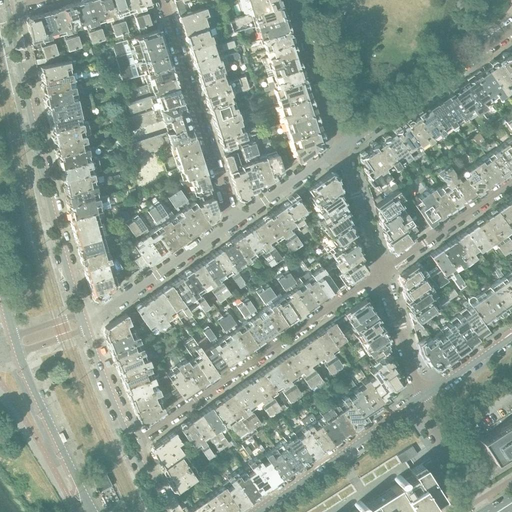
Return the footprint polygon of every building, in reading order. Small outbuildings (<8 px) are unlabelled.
[(91,44),(98,42),(93,30),(97,28),(97,27),(93,29),(84,0),(72,4),(79,28),(85,26),(91,44)] [(103,21),(96,0),(85,0),(84,0),(93,29),(97,27),(97,28),(93,30),(98,42),(103,40),(98,22),(103,21)] [(114,37),(120,35),(109,0),(96,0),(103,21),(108,19),(114,37)] [(109,0),(120,35),(120,36),(122,41),(129,39),(121,15),(126,13),(122,0),(109,0)] [(122,0),(126,13),(131,12),(137,29),(139,35),(146,33),(135,0),(122,0)] [(135,0),(146,33),(157,29),(148,0),(135,0)] [(187,1),(186,0),(173,0),(178,16),(191,12),(189,8),(185,10),(184,9),(183,9),(181,3),(187,1)] [(280,6),(278,0),(245,0),(247,6),(240,8),(241,11),(230,15),(232,20),(251,15),(280,6)] [(74,30),(79,28),(72,4),(60,8),(68,32),(74,50),(80,47),(74,30)] [(259,39),(288,30),(285,22),(280,6),(251,15),(253,21),(252,21),(255,33),(257,32),(259,39)] [(68,32),(60,8),(49,12),(56,36),(62,34),(68,52),(74,50),(68,32)] [(185,36),(210,28),(210,26),(206,15),(207,15),(204,8),(191,12),(178,16),(185,36)] [(56,36),(49,12),(37,15),(52,62),(58,61),(56,55),(51,38),(56,36)] [(52,62),(37,15),(29,18),(26,22),(32,50),(40,48),(44,59),(45,64),(52,62)] [(210,28),(185,36),(189,48),(210,41),(227,36),(222,23),(211,26),(210,26),(210,28)] [(169,65),(157,29),(146,33),(139,35),(129,39),(122,41),(110,45),(112,50),(122,81),(144,74),(169,65)] [(292,42),(288,30),(259,39),(258,39),(260,45),(263,44),(265,51),(292,42)] [(110,44),(110,45),(122,41),(120,36),(110,39),(111,44),(110,44)] [(193,60),(215,53),(234,47),(232,40),(212,46),(210,41),(189,48),(193,60)] [(296,55),(292,42),(265,51),(267,57),(264,58),(265,58),(260,60),(262,65),(296,55)] [(511,49),(507,53),(504,53),(501,55),(500,58),(496,61),(511,84),(511,49)] [(196,72),(244,57),(243,55),(238,56),(236,52),(216,59),(215,53),(193,60),(196,72)] [(300,67),(296,55),(262,65),(257,67),(258,70),(263,68),(264,70),(268,69),(268,70),(270,69),(272,75),(300,67)] [(196,72),(200,84),(222,77),(220,71),(241,65),(239,60),(244,58),(244,57),(196,72)] [(42,80),(70,74),(69,68),(71,67),(70,60),(67,61),(39,67),(40,71),(39,72),(37,74),(38,79),(41,80),(42,80)] [(511,84),(496,61),(493,60),(489,63),(488,66),(484,69),(502,95),(508,91),(506,89),(511,84)] [(173,76),(169,65),(144,74),(147,85),(173,76)] [(273,89),(304,79),(300,67),(272,75),(275,82),(273,83),(272,81),(267,83),(268,87),(263,89),(264,92),(266,91),(273,89)] [(502,95),(484,69),(480,71),(478,71),(471,75),(489,100),(495,96),(497,99),(502,95)] [(70,74),(42,80),(43,84),(42,84),(40,86),(40,89),(42,91),(44,93),(73,87),(72,81),(74,80),(73,78),(75,78),(81,77),(80,71),(74,73),(73,74),(70,74)] [(489,100),(471,75),(466,79),(465,82),(461,85),(479,110),(485,107),(483,105),(489,100)] [(128,103),(176,88),(173,76),(147,85),(125,92),(128,103)] [(200,84),(204,96),(246,83),(251,81),(249,76),(244,78),(244,76),(224,83),(222,77),(200,84)] [(273,89),(278,106),(309,96),(306,89),(307,88),(304,79),(273,89)] [(204,96),(208,108),(230,101),(228,95),(248,89),(246,83),(204,96)] [(474,114),(479,110),(461,85),(457,87),(455,87),(450,90),(450,92),(466,116),(472,112),(474,114)] [(47,105),(76,98),(74,93),(77,92),(75,86),(73,87),(44,93),(45,97),(44,97),(43,99),(44,104),(46,105),(47,105)] [(158,108),(159,108),(181,101),(176,88),(128,103),(126,104),(128,111),(147,105),(151,102),(153,110),(158,108)] [(438,101),(451,120),(452,120),(458,115),(460,119),(465,115),(450,92),(446,95),(443,95),(439,98),(438,101)] [(314,113),(309,96),(278,106),(284,123),(314,113)] [(50,118),(78,111),(77,105),(79,105),(78,98),(76,98),(47,105),(48,109),(47,109),(45,112),(46,117),(49,118),(50,118)] [(225,115),(236,112),(232,100),(230,101),(208,108),(214,126),(227,121),(225,115)] [(159,108),(158,108),(162,121),(168,119),(172,131),(166,133),(170,145),(182,141),(192,138),(181,101),(159,108)] [(428,106),(426,108),(441,128),(447,124),(449,127),(454,123),(452,120),(451,120),(438,101),(434,103),(431,103),(429,104),(428,106)] [(153,110),(152,110),(156,123),(162,121),(158,108),(153,110)] [(441,128),(426,108),(423,110),(422,109),(414,115),(430,137),(436,133),(437,135),(443,131),(441,128)] [(52,131),(53,130),(81,123),(80,117),(82,117),(81,110),(78,111),(50,118),(51,122),(50,122),(49,124),(49,127),(50,129),(52,131)] [(152,110),(146,112),(150,124),(156,123),(152,110)] [(214,126),(217,138),(242,130),(240,123),(242,123),(240,117),(238,111),(236,112),(225,115),(227,121),(214,126)] [(146,112),(140,114),(144,126),(150,124),(146,112)] [(289,139),(319,129),(317,122),(314,113),(284,123),(288,136),(283,138),(284,141),(289,139)] [(140,114),(134,116),(138,128),(144,126),(140,114)] [(402,123),(404,125),(418,145),(424,140),(426,143),(431,139),(430,137),(414,115),(402,123)] [(134,116),(128,118),(132,130),(138,128),(134,116)] [(128,118),(123,120),(126,131),(127,132),(132,130),(128,118)] [(55,143),(86,135),(89,134),(87,122),(83,123),(81,123),(53,130),(53,134),(51,137),(52,142),(55,143)] [(418,145),(404,125),(400,127),(397,127),(393,129),(392,132),(409,156),(420,148),(418,145)] [(285,156),(277,158),(282,172),(296,162),(320,146),(319,144),(321,141),(320,139),(323,138),(320,129),(319,129),(289,139),(295,159),(288,164),(285,156)] [(224,158),(230,156),(230,155),(235,153),(236,152),(233,142),(244,138),(242,130),(217,138),(224,158)] [(397,164),(409,156),(392,132),(388,135),(385,134),(381,137),(381,140),(397,164)] [(166,133),(160,135),(164,147),(168,145),(170,145),(166,133)] [(482,144),(483,139),(479,133),(473,138),(479,146),(482,144)] [(58,156),(86,148),(85,142),(87,142),(86,135),(55,143),(56,147),(55,147),(53,149),(55,154),(57,156),(58,156)] [(160,135),(154,137),(158,149),(164,147),(160,135)] [(154,137),(148,139),(152,151),(158,149),(154,137)] [(192,138),(182,141),(170,145),(168,145),(172,156),(196,148),(192,138)] [(148,139),(142,141),(146,152),(152,151),(148,139)] [(511,142),(510,139),(505,143),(505,142),(500,146),(507,156),(502,160),(509,170),(511,168),(511,142)] [(392,192),(398,188),(386,172),(397,164),(381,140),(377,143),(374,142),(370,145),(369,148),(370,149),(365,152),(364,152),(363,152),(360,155),(359,156),(359,157),(358,157),(359,159),(359,161),(361,163),(362,164),(363,164),(365,167),(364,168),(363,171),(367,177),(367,180),(371,187),(373,185),(376,189),(377,188),(380,192),(388,186),(392,192)] [(142,141),(136,143),(140,154),(146,152),(142,141)] [(271,179),(263,156),(263,154),(258,156),(253,141),(246,143),(251,158),(255,157),(256,159),(251,161),(260,185),(264,184),(264,182),(269,181),(271,179)] [(136,143),(130,144),(132,152),(134,156),(140,154),(136,143)] [(260,185),(251,161),(248,162),(247,159),(251,158),(246,143),(239,145),(245,165),(240,166),(249,192),(255,190),(256,188),(260,187),(260,185)] [(460,146),(464,151),(469,148),(465,143),(460,146)] [(464,151),(460,146),(457,149),(461,155),(465,153),(464,151)] [(500,177),(509,170),(502,160),(507,156),(500,146),(490,153),(485,156),(499,177),(500,177)] [(61,168),(89,160),(88,155),(90,155),(89,147),(86,148),(58,156),(59,159),(58,160),(57,162),(57,164),(58,167),(60,168),(61,168)] [(200,160),(196,148),(172,156),(176,168),(178,167),(200,160)] [(282,172),(277,158),(275,152),(263,156),(271,179),(282,172)] [(249,192),(240,166),(239,165),(234,167),(230,156),(224,158),(236,197),(242,199),(250,194),(249,194),(249,192)] [(499,177),(485,156),(480,160),(480,159),(474,163),(480,172),(480,175),(477,177),(484,188),(485,187),(489,185),(493,181),(499,178),(499,177)] [(63,181),(64,181),(92,172),(91,167),(93,166),(91,159),(89,160),(61,168),(62,172),(61,172),(59,175),(60,179),(63,181)] [(204,173),(200,160),(178,167),(182,180),(191,177),(204,173)] [(475,194),(460,174),(456,177),(455,176),(453,176),(452,176),(453,175),(452,171),(447,164),(443,166),(439,161),(437,162),(463,200),(467,197),(469,198),(474,195),(475,194)] [(463,200),(437,162),(435,163),(440,169),(435,172),(440,179),(444,181),(445,182),(444,184),(444,185),(440,188),(454,209),(459,205),(459,203),(463,200)] [(480,190),(484,188),(477,177),(480,175),(480,172),(474,163),(465,170),(460,174),(475,194),(480,190)] [(63,192),(66,193),(95,185),(94,180),(96,179),(94,172),(92,172),(64,181),(64,185),(62,187),(63,192)] [(209,189),(204,173),(191,177),(182,180),(179,181),(183,188),(191,185),(193,192),(187,193),(188,195),(209,189)] [(314,206),(337,190),(339,189),(334,175),(329,173),(301,193),(308,203),(311,201),(314,206)] [(380,220),(400,207),(406,203),(402,197),(411,191),(412,184),(410,180),(398,188),(392,192),(392,193),(382,200),(376,204),(374,206),(377,211),(376,214),(378,218),(380,219),(380,220)] [(66,204),(68,206),(97,197),(96,192),(98,191),(97,185),(95,185),(66,193),(67,197),(66,197),(65,199),(65,202),(66,204)] [(449,212),(454,209),(440,188),(439,186),(433,190),(431,187),(426,191),(434,203),(429,207),(437,219),(438,218),(441,218),(442,217),(443,214),(447,212),(449,212)] [(198,230),(209,222),(197,205),(194,201),(189,204),(178,189),(172,193),(181,206),(183,208),(198,230)] [(217,213),(209,189),(188,195),(191,199),(197,197),(200,205),(197,205),(209,222),(215,218),(217,213)] [(334,215),(344,209),(344,206),(342,202),(343,202),(340,198),(341,195),(337,190),(314,206),(318,211),(315,213),(313,215),(316,219),(327,212),(329,215),(332,213),(334,215)] [(434,221),(437,219),(429,207),(434,203),(426,191),(417,198),(418,200),(413,204),(418,212),(420,215),(428,227),(433,223),(434,221)] [(198,230),(183,208),(181,206),(172,193),(166,197),(177,213),(173,216),(188,237),(198,230)] [(296,196),(281,206),(295,227),(297,229),(304,224),(299,217),(301,215),(299,213),(305,209),(296,196)] [(373,200),(376,204),(382,200),(379,196),(373,200)] [(67,212),(69,219),(94,212),(100,210),(99,203),(101,203),(100,197),(97,197),(68,206),(69,206),(70,210),(69,210),(67,212)] [(135,208),(133,201),(125,204),(127,210),(135,208)] [(188,237),(173,216),(169,219),(157,201),(151,205),(161,220),(177,244),(188,237)] [(511,213),(505,203),(501,205),(494,210),(509,231),(511,229),(511,213)] [(167,251),(177,244),(161,220),(151,205),(145,209),(157,227),(153,229),(167,251)] [(281,206),(271,213),(296,249),(301,245),(291,230),(295,227),(281,206)] [(396,230),(411,222),(406,215),(400,207),(380,220),(378,221),(381,229),(384,233),(394,227),(396,230)] [(326,236),(347,222),(349,221),(346,213),(344,209),(334,215),(332,213),(329,215),(327,212),(316,219),(323,229),(322,229),(326,235),(326,236)] [(511,244),(505,234),(509,231),(494,210),(489,214),(484,217),(508,252),(508,251),(511,256),(511,255),(511,244)] [(98,224),(94,212),(69,219),(72,231),(98,224)] [(296,249),(271,213),(260,221),(275,242),(280,238),(290,253),(296,249)] [(157,258),(167,251),(153,229),(148,233),(136,215),(130,220),(140,234),(142,236),(141,236),(157,258)] [(394,227),(384,233),(383,234),(387,249),(393,251),(414,236),(428,227),(420,215),(415,218),(411,222),(396,230),(394,227)] [(508,252),(484,217),(478,221),(476,223),(473,225),(488,246),(493,242),(502,255),(508,252)] [(140,234),(130,220),(125,223),(136,240),(132,243),(140,256),(141,256),(146,264),(146,265),(157,258),(141,236),(142,236),(140,234)] [(271,245),(275,242),(260,221),(250,228),(275,263),(281,259),(271,245)] [(349,223),(347,222),(326,236),(326,235),(324,237),(327,243),(322,246),(326,252),(328,251),(327,250),(335,245),(338,250),(352,240),(350,236),(353,233),(351,230),(352,229),(351,227),(349,223)] [(101,237),(98,224),(72,231),(76,245),(101,237)] [(314,232),(309,224),(305,226),(310,234),(314,232)] [(488,246),(473,225),(463,231),(477,252),(478,251),(480,255),(484,252),(483,249),(488,246)] [(275,263),(250,228),(240,235),(254,255),(259,252),(270,267),(275,263)] [(473,255),(477,252),(463,231),(453,238),(461,249),(455,253),(463,264),(464,263),(465,265),(475,258),(473,255)] [(254,255),(240,235),(230,242),(247,267),(258,260),(254,255)] [(105,249),(101,237),(76,245),(79,257),(105,249)] [(459,267),(463,264),(455,253),(461,249),(453,238),(439,248),(451,268),(452,269),(458,265),(459,267)] [(335,245),(327,250),(328,251),(335,262),(333,263),(335,267),(346,259),(350,264),(358,259),(361,257),(358,252),(359,251),(356,248),(358,247),(357,244),(355,242),(353,240),(352,240),(338,250),(335,245)] [(230,242),(220,248),(237,274),(247,267),(230,242)] [(210,256),(224,276),(228,273),(239,288),(245,284),(237,274),(220,248),(210,256)] [(464,286),(460,279),(461,279),(454,270),(450,273),(448,270),(451,268),(439,248),(429,255),(435,266),(438,269),(442,275),(444,277),(448,275),(460,292),(466,288),(464,286)] [(108,261),(105,249),(79,257),(83,269),(108,261)] [(425,272),(435,266),(429,255),(425,258),(428,263),(421,267),(418,263),(399,276),(398,281),(402,289),(426,273),(425,272)] [(140,256),(134,261),(140,270),(146,265),(146,264),(141,256),(140,256)] [(219,279),(224,276),(210,256),(199,263),(224,299),(230,295),(219,279)] [(325,298),(308,272),(309,272),(306,268),(298,256),(287,263),(301,283),(315,303),(318,300),(319,302),(325,298)] [(335,267),(333,263),(332,262),(322,269),(325,273),(336,290),(347,282),(362,272),(364,267),(358,259),(350,264),(346,259),(335,267)] [(83,269),(87,282),(112,274),(109,262),(108,261),(83,269)] [(309,272),(308,272),(325,298),(336,290),(325,273),(322,269),(317,261),(306,268),(309,272)] [(218,303),(224,299),(199,263),(189,270),(203,290),(207,287),(218,303)] [(511,276),(509,272),(503,276),(497,268),(496,269),(493,264),(489,267),(491,270),(492,270),(495,274),(498,279),(511,298),(511,276)] [(405,297),(406,299),(442,275),(438,269),(428,276),(426,273),(402,289),(401,291),(403,298),(405,297)] [(178,277),(198,305),(202,311),(205,309),(208,307),(201,296),(198,298),(196,295),(197,294),(203,290),(189,270),(178,277)] [(315,303),(301,283),(296,286),(286,271),(280,274),(305,309),(308,307),(311,308),(314,305),(315,303)] [(112,274),(87,282),(91,298),(96,300),(116,286),(112,274)] [(305,309),(280,274),(275,278),(285,293),(281,296),(296,318),(301,314),(301,312),(305,309)] [(444,277),(442,275),(406,299),(404,301),(407,305),(406,305),(410,312),(433,296),(430,292),(446,280),(444,277)] [(188,312),(198,305),(178,277),(168,284),(188,312)] [(511,304),(511,298),(498,279),(487,287),(506,314),(511,309),(511,307),(511,306),(511,304)] [(168,284),(159,291),(174,312),(178,319),(188,312),(168,284)] [(296,318),(281,296),(279,293),(274,296),(266,284),(260,288),(285,323),(288,321),(291,321),(296,318)] [(501,318),(506,314),(487,287),(477,294),(493,318),(497,315),(499,317),(501,318)] [(281,326),(285,323),(260,288),(255,292),(265,307),(261,310),(276,332),(281,328),(281,326)] [(418,321),(423,317),(428,314),(438,307),(436,304),(439,302),(441,305),(442,304),(456,295),(452,289),(436,300),(433,296),(410,312),(408,313),(412,325),(418,321)] [(153,314),(158,310),(164,319),(169,315),(169,316),(174,312),(159,291),(144,301),(153,314)] [(493,318),(477,294),(466,301),(468,305),(485,328),(491,325),(491,323),(490,320),(493,318)] [(350,325),(353,330),(363,323),(360,319),(371,311),(369,308),(372,306),(372,305),(367,298),(332,322),(340,332),(350,325)] [(271,335),(276,332),(261,310),(256,313),(246,299),(240,303),(265,337),(268,335),(271,335)] [(140,317),(144,322),(148,329),(153,325),(155,328),(160,325),(161,326),(166,322),(164,319),(158,310),(153,314),(144,301),(134,308),(140,317)] [(265,337),(240,303),(235,306),(245,321),(241,324),(256,346),(261,342),(261,340),(265,337)] [(481,331),(485,328),(468,305),(458,312),(459,314),(476,337),(481,333),(481,331)] [(353,335),(358,341),(379,327),(381,324),(379,321),(378,321),(377,319),(371,311),(360,319),(363,323),(353,330),(356,333),(353,335)] [(251,349),(256,346),(241,324),(237,327),(226,312),(220,316),(245,351),(248,348),(251,349)] [(106,341),(131,331),(125,314),(104,328),(103,332),(104,333),(104,336),(104,338),(106,339),(106,340),(105,340),(106,341)] [(476,337),(459,314),(448,321),(450,323),(466,346),(472,342),(472,340),(476,337)] [(245,351),(220,316),(215,320),(225,335),(221,338),(235,359),(241,356),(241,353),(245,351)] [(444,365),(446,362),(430,338),(420,324),(418,321),(412,325),(414,332),(418,328),(424,336),(425,336),(427,339),(423,341),(422,341),(418,345),(421,354),(424,358),(423,358),(427,364),(429,364),(431,366),(436,367),(438,366),(439,367),(442,367),(444,365)] [(342,336),(340,332),(332,322),(322,329),(338,351),(344,347),(341,343),(345,340),(342,336)] [(462,349),(466,346),(450,323),(439,330),(440,332),(457,355),(462,351),(462,349)] [(235,359),(221,338),(216,341),(206,326),(203,328),(200,324),(197,325),(205,336),(204,337),(224,365),(228,362),(231,363),(235,359)] [(379,348),(386,343),(387,342),(387,341),(385,338),(386,338),(383,333),(384,330),(382,327),(379,327),(358,341),(365,352),(366,351),(369,355),(379,348)] [(339,353),(338,351),(322,329),(312,336),(336,370),(342,366),(335,356),(339,353)] [(110,352),(135,342),(136,342),(138,341),(136,335),(133,336),(131,331),(106,341),(110,352)] [(457,355),(440,332),(430,338),(446,362),(450,360),(452,361),(456,358),(457,355)] [(216,373),(195,343),(189,335),(180,341),(191,357),(206,379),(216,373)] [(336,370),(312,336),(302,343),(316,363),(320,361),(330,374),(336,370)] [(221,367),(224,365),(204,337),(195,343),(216,373),(222,369),(221,367)] [(114,359),(116,363),(142,353),(140,347),(138,348),(136,342),(135,342),(110,352),(109,352),(112,358),(114,359)] [(302,343),(291,350),(315,384),(317,387),(319,390),(325,385),(324,382),(321,381),(311,367),(316,363),(302,343)] [(373,367),(374,368),(390,392),(393,393),(397,390),(397,387),(396,385),(400,383),(398,379),(399,378),(396,374),(398,373),(396,371),(393,367),(391,364),(394,362),(393,359),(391,356),(389,355),(391,353),(389,349),(390,349),(386,343),(379,348),(385,357),(378,362),(378,363),(373,367)] [(315,384),(291,350),(287,353),(281,357),(295,378),(300,375),(309,389),(315,384)] [(120,375),(147,364),(147,365),(149,364),(147,358),(144,359),(142,353),(116,363),(114,365),(116,370),(119,371),(120,375)] [(196,387),(206,379),(191,357),(186,361),(184,359),(180,362),(179,361),(173,365),(176,369),(177,368),(182,376),(187,373),(196,387)] [(291,381),(295,378),(281,357),(271,364),(285,385),(287,388),(294,399),(300,394),(291,381)] [(122,386),(125,387),(149,377),(147,371),(149,370),(147,364),(120,375),(122,379),(121,382),(122,386)] [(281,388),(285,385),(271,364),(261,371),(275,392),(279,389),(289,402),(294,399),(287,388),(284,391),(281,388)] [(181,397),(196,387),(187,373),(182,376),(177,368),(176,369),(166,376),(175,389),(181,397)] [(390,392),(374,368),(368,372),(372,376),(367,380),(382,403),(389,398),(386,395),(390,392)] [(270,395),(275,392),(261,371),(250,378),(264,399),(265,401),(274,413),(280,409),(270,395)] [(128,399),(153,388),(151,383),(154,382),(151,376),(149,377),(125,387),(127,391),(126,393),(128,399)] [(265,401),(264,399),(250,378),(240,386),(254,406),(259,403),(268,417),(274,413),(265,401)] [(382,403),(367,380),(366,378),(360,382),(362,385),(357,389),(373,412),(379,408),(380,408),(384,406),(382,403)] [(240,386),(229,393),(253,427),(259,423),(250,409),(254,406),(240,386)] [(133,410),(158,400),(158,401),(158,400),(156,394),(158,393),(156,387),(153,388),(128,399),(133,410)] [(373,412),(357,389),(356,388),(350,392),(352,394),(347,398),(362,420),(365,420),(365,421),(369,418),(369,415),(373,412)] [(177,400),(181,397),(175,389),(170,392),(172,395),(173,394),(177,400)] [(253,427),(229,393),(209,407),(223,427),(234,443),(230,445),(233,449),(250,437),(257,432),(253,427)] [(358,423),(362,420),(347,398),(345,395),(340,399),(341,401),(336,405),(352,429),(360,424),(358,423)] [(158,401),(158,400),(133,410),(134,411),(134,414),(136,416),(138,422),(142,423),(142,422),(143,423),(162,410),(158,401)] [(352,429),(336,405),(330,408),(329,406),(323,410),(342,436),(352,429)] [(218,430),(223,427),(209,407),(199,414),(211,432),(215,430),(216,432),(213,434),(223,448),(228,444),(218,430)] [(342,436),(323,410),(318,413),(320,416),(314,420),(331,444),(342,436)] [(208,434),(211,432),(199,414),(189,420),(203,441),(207,438),(217,452),(223,448),(213,434),(210,437),(208,434)] [(511,419),(507,423),(501,427),(479,441),(493,463),(511,450),(511,419)] [(203,441),(189,420),(178,428),(193,450),(198,446),(207,459),(213,455),(203,441)] [(331,444),(314,420),(309,423),(308,423),(307,421),(304,423),(301,420),(300,421),(319,450),(320,450),(320,451),(323,449),(331,444)] [(301,434),(296,438),(309,457),(310,457),(312,457),(315,455),(316,453),(319,450),(300,421),(298,422),(302,427),(299,430),(301,434)] [(161,467),(181,453),(180,451),(183,449),(181,445),(179,441),(172,432),(152,446),(151,451),(155,460),(158,461),(161,466),(161,467)] [(282,438),(284,440),(301,464),(310,458),(309,457),(296,438),(292,432),(282,438)] [(301,464),(284,440),(279,444),(273,448),(290,472),(301,465),(301,464)] [(280,479),(290,472),(273,448),(268,452),(268,451),(265,453),(263,450),(264,449),(261,445),(257,447),(264,456),(280,479)] [(441,496),(421,465),(411,471),(405,461),(416,454),(411,446),(360,479),(350,485),(307,511),(420,511),(432,505),(431,503),(441,496)] [(167,478),(190,463),(189,462),(193,460),(185,450),(181,453),(161,467),(160,470),(162,473),(165,474),(167,478)] [(280,479),(264,456),(258,460),(256,457),(251,460),(269,487),(280,479)] [(269,487),(251,460),(246,464),(248,466),(242,470),(258,494),(269,487)] [(190,463),(167,478),(169,483),(168,486),(171,491),(196,474),(192,468),(193,468),(190,463)] [(111,486),(105,473),(108,472),(105,467),(102,468),(102,467),(89,473),(98,492),(111,486)] [(258,494),(242,470),(237,474),(235,472),(230,475),(248,501),(258,494)] [(237,508),(248,501),(230,475),(225,478),(230,485),(225,489),(224,489),(237,507),(237,508)] [(237,507),(224,489),(225,489),(222,485),(212,492),(225,511),(229,511),(230,511),(232,511),(234,511),(235,511),(236,509),(237,507)] [(225,511),(212,492),(201,500),(209,511),(225,511)] [(209,511),(201,500),(191,507),(194,511),(209,511)]
